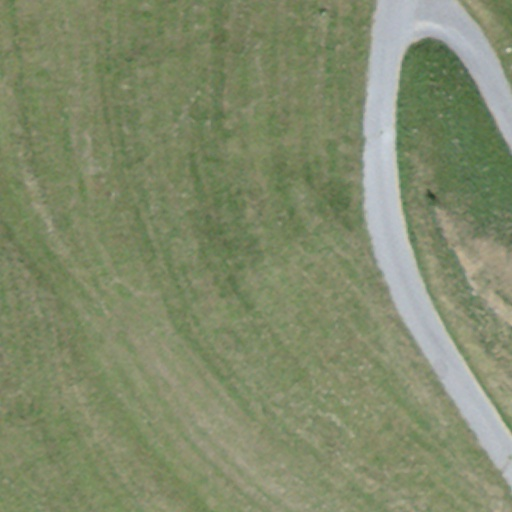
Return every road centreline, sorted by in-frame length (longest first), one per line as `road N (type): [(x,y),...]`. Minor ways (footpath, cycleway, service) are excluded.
road 1 (track): [(511,460),(422,323),(394,249),(380,123),(395,0)]
road 2 (track): [(413,0),(473,35),(511,118)]
